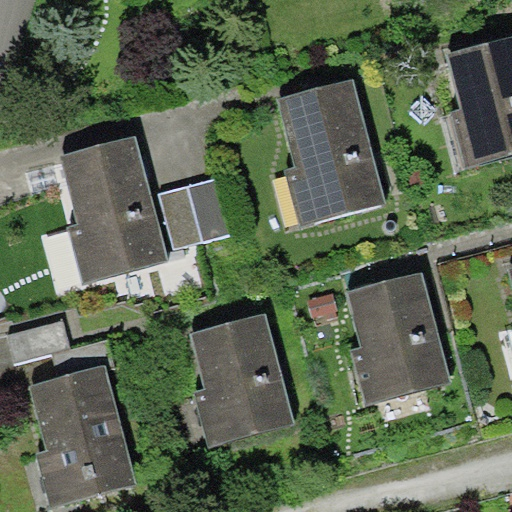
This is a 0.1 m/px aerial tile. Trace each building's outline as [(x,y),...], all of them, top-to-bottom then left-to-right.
[(511,42),(446,59),(459,113),(449,116),(463,172),(511,159),(511,42)] [(354,82),(276,101),(293,170),(285,172),(299,230),(385,209),(354,82)] [(55,159),(72,226),(60,229),(75,289),(168,265),(135,139),(55,159)] [(218,180),(158,195),(173,251),(233,236),(218,180)] [(422,279),(347,298),(360,349),(351,352),(365,408),(449,387),(422,279)] [(264,320),(188,339),(201,394),(192,397),(207,453),(294,434),(264,320)] [(63,323),(4,336),(11,366),(53,357),(58,380),(107,369),(112,368),(107,344),(69,352),(63,323)] [(58,380),(30,386),(44,455),(33,457),(45,511),(134,492),(107,369),(58,380)]
